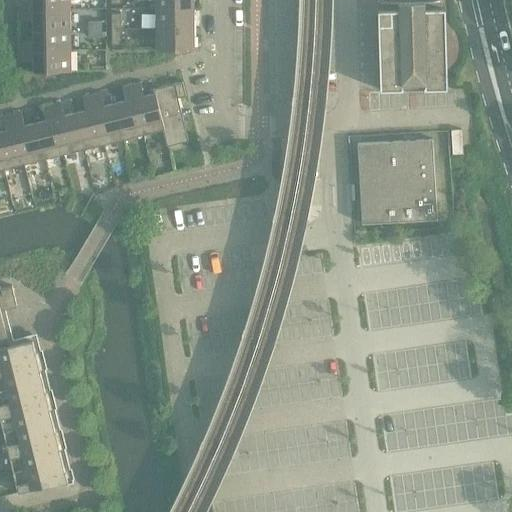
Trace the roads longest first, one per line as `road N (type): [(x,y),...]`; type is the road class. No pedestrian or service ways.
road 1 (unclassified): [(285,131),(230,122),(223,0)]
road 2 (secondary): [(511,134),(477,0)]
